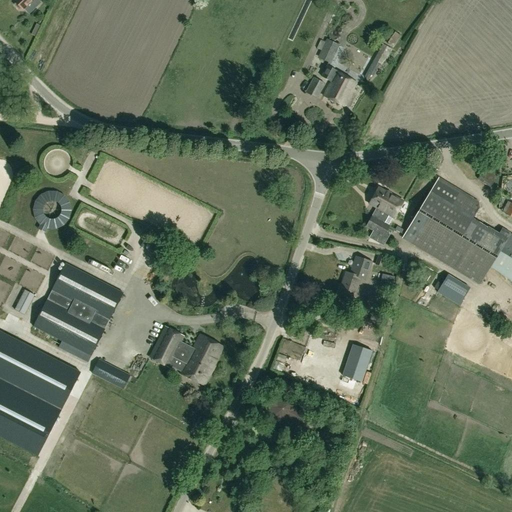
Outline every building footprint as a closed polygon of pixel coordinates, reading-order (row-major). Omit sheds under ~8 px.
[(32,0),(13,0),(13,1),(15,3),(13,4),(19,10),(20,8),(22,10),(32,0)] [(392,48),(401,36),(394,32),(386,44),(392,48)] [(357,83),(329,67),(339,46),(326,39),(325,42),(321,40),(316,49),(321,51),(317,58),(328,63),(326,66),(327,67),(322,76),(331,81),(323,95),(343,106),(357,83)] [(382,44),(364,77),(368,80),(370,76),(373,77),(379,65),(381,66),(392,50),(382,44)] [(316,99),(325,83),(313,77),(305,92),(316,99)] [(498,177),(485,169),(478,180),(491,188),(498,177)] [(479,285),(490,268),(505,277),(502,282),(511,288),(511,234),(511,233),(502,228),(498,233),(473,218),(477,210),(434,184),(401,238),(479,285)] [(388,216),(393,218),(403,201),(378,188),(368,204),(376,208),(365,227),(383,237),(390,226),(384,222),(388,216)] [(155,243),(141,240),(136,258),(150,262),(155,243)] [(122,269),(145,276),(149,262),(126,255),(122,269)] [(337,294),(353,300),(360,278),(365,280),(371,262),(355,257),(349,274),(345,272),(337,294)] [(383,271),(387,262),(380,259),(376,269),(383,271)] [(123,293),(65,263),(51,290),(52,290),(47,300),(33,326),(61,341),(58,348),(87,363),(104,329),(109,320),(123,293)] [(437,293),(459,306),(470,288),(448,274),(437,293)] [(34,295),(24,290),(14,310),(24,315),(34,295)] [(374,327),(382,307),(372,303),(366,320),(361,318),(360,322),(374,327)] [(199,335),(192,348),(189,347),(189,345),(186,343),(184,344),(181,343),(184,337),(164,327),(148,357),(168,367),(168,366),(180,372),(180,373),(204,386),(215,366),(214,365),(223,347),(199,335)] [(0,437),(37,457),(80,373),(0,331),(0,437)] [(352,345),(342,376),(362,383),(372,351),(352,345)] [(91,374),(123,389),(130,376),(98,360),(91,374)] [(270,408),(273,417),(281,422),(289,419),(295,423),(300,422),(302,417),(301,413),(294,410),(292,402),(284,397),(275,400),(270,408)] [(339,429),(336,430),(335,431),(335,432),(334,433),(334,434),(335,437),(338,439),(341,438),(342,438),(343,434),(342,431),(339,429)] [(317,446),(309,452),(313,457),(321,452),(317,446)]
